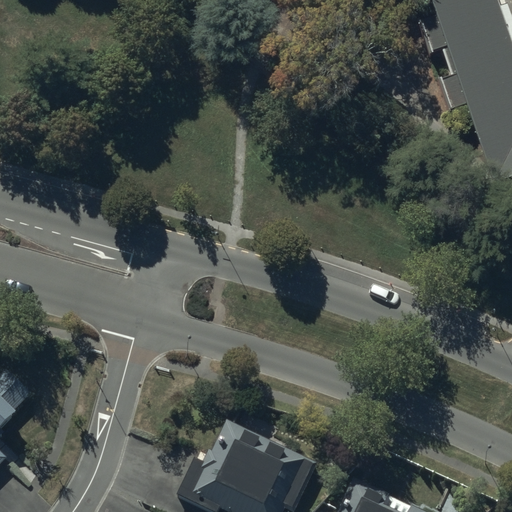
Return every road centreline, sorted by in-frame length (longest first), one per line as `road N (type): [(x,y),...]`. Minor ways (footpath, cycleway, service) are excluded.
road 1 (tertiary): [(511,451),(287,361),(138,317)]
road 2 (tertiary): [(152,237),(363,302),(511,363)]
road 3 (residential): [(138,317),(98,465),(72,511)]
road 4 (tertiary): [(0,197),(152,237)]
road 5 (tertiary): [(138,317),(0,279)]
